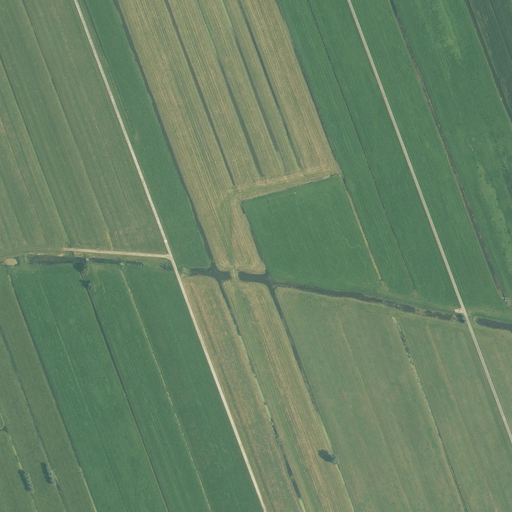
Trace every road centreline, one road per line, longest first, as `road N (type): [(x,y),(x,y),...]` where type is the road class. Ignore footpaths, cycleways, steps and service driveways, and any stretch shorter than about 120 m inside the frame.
road 1 (track): [(75,0),(265,511)]
road 2 (track): [(511,441),(348,0)]
road 3 (track): [(0,253),(171,258)]
